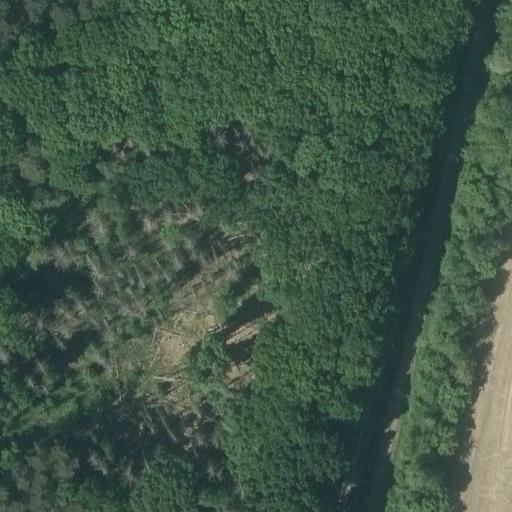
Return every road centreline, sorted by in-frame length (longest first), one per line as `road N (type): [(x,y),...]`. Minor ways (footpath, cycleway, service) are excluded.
road 1 (primary): [(332,511),(451,0)]
road 2 (track): [(0,62),(108,0)]
